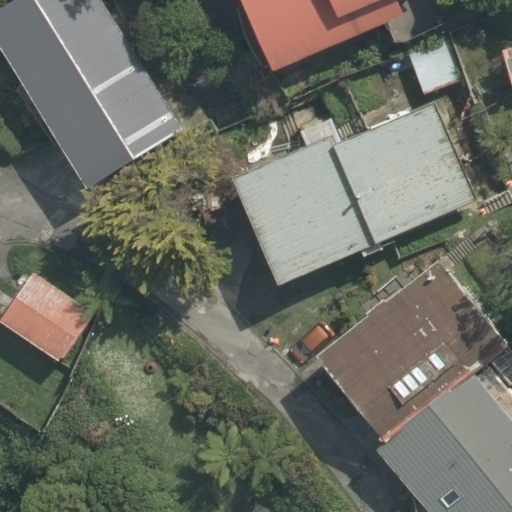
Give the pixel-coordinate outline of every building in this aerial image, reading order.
[(28,0),(0,19),(0,38),(97,195),(191,135),(104,0),(28,0)] [(407,0),(249,0),(286,79),(412,21),(403,2),(407,0)] [(467,82),(450,40),(411,56),(428,98),(467,82)] [(290,289),(484,202),(441,106),(350,147),(336,117),(305,131),(314,151),(242,183),(290,289)] [(394,446),(383,455),(428,511),(511,511),(511,413),(481,375),(511,348),(511,343),(445,265),(394,307),(393,304),(375,318),(377,320),(327,362),(394,446)] [(99,316),(40,277),(6,326),(66,366),(99,316)]
